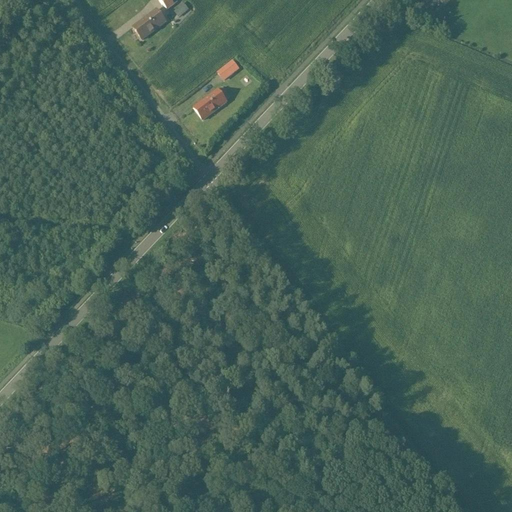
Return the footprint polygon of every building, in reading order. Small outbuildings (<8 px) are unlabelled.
[(173,5),(169,0),(161,0),(160,1),(159,2),(162,6),(166,11),(173,5)] [(414,0),(428,13),(440,0),(414,0)] [(182,5),(176,10),(181,15),(187,11),(182,5)] [(156,11),(132,29),(141,41),(165,24),(156,11)] [(230,69),(221,76),(225,81),(234,74),(230,69)] [(216,92),(194,109),(193,109),(202,122),(203,121),(202,121),(225,104),(216,92)]
